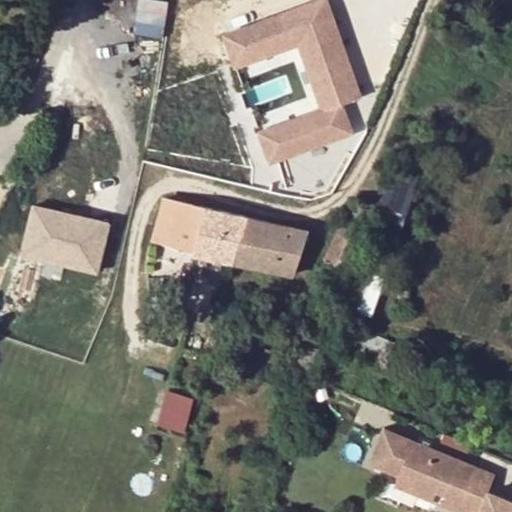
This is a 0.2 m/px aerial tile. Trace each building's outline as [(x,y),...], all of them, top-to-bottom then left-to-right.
[(167,37),(172,0),(142,0),(138,33),(167,37)] [(325,0),(318,0),(225,34),(236,65),(300,42),(324,109),(259,131),(270,161),(351,132),(341,104),(360,97),(325,0)] [(394,173),(361,271),(383,278),(415,181),(394,173)] [(44,186),(31,234),(103,253),(116,205),(44,186)] [(164,198),(153,239),(178,245),(184,226),(199,230),(204,207),(164,198)] [(347,268),(374,211),(351,201),(325,260),(321,273),(336,278),(340,265),(347,268)] [(194,247),(193,254),(224,262),(237,214),(204,207),(199,230),(184,226),(178,245),(194,247)] [(237,214),(224,262),(232,263),(244,216),(237,214)] [(244,216),(232,263),(293,276),(307,230),(244,216)] [(371,315),(383,278),(361,271),(349,308),(371,315)] [(163,284),(163,277),(148,278),(146,310),(166,317),(165,302),(168,302),(171,301),(172,299),(174,297),(175,294),(175,291),(174,289),(172,287),(170,285),(168,284),(165,283),(163,284)] [(233,329),(236,313),(223,310),(220,326),(233,329)] [(345,356),(436,394),(443,378),(396,359),(352,340),(355,331),(343,326),(337,341),(349,347),(345,356)] [(355,331),(352,340),(396,359),(400,349),(355,331)] [(297,372),(306,345),(301,343),(291,370),(297,372)] [(321,350),(306,345),(297,372),(312,376),(321,350)] [(277,353),(265,350),(262,364),(273,366),(277,353)] [(190,421),(197,393),(183,389),(175,417),(190,421)] [(511,511),(511,501),(489,492),(496,475),(384,428),(369,464),(398,476),(422,486),(418,496),(433,502),(440,485),(449,488),(445,499),(476,511),(511,511)] [(418,496),(422,486),(398,476),(395,486),(418,496)] [(476,511),(445,499),(449,488),(440,485),(433,502),(456,511),(476,511)]
